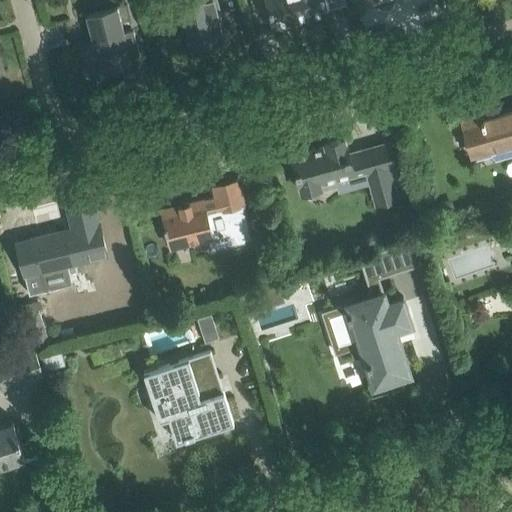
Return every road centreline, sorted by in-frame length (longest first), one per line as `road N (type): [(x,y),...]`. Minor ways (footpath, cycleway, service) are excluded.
road 1 (residential): [(59,150),(511,29)]
road 2 (residential): [(511,423),(238,511)]
road 3 (residential): [(59,150),(19,0)]
